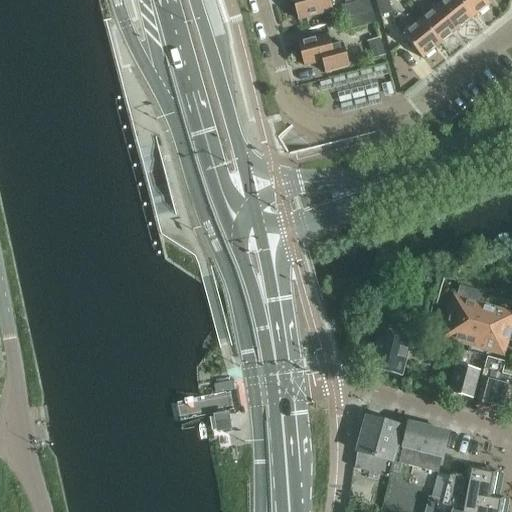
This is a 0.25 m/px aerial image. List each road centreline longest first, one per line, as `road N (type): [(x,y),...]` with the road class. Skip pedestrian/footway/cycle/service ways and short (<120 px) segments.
road 1 (residential): [(511,34),(420,104),(334,128),(290,104),(256,0)]
road 2 (primary): [(165,0),(237,234)]
road 3 (residential): [(511,440),(359,387),(281,397)]
road 4 (primary): [(251,192),(194,0)]
road 5 (unclassified): [(20,437),(0,282)]
road 6 (unclassified): [(377,186),(511,128)]
road 7 (primary): [(281,397),(257,269)]
road 8 (unclassified): [(257,225),(349,205),(377,186)]
road 9 (unclassified): [(377,186),(278,184),(251,192)]
